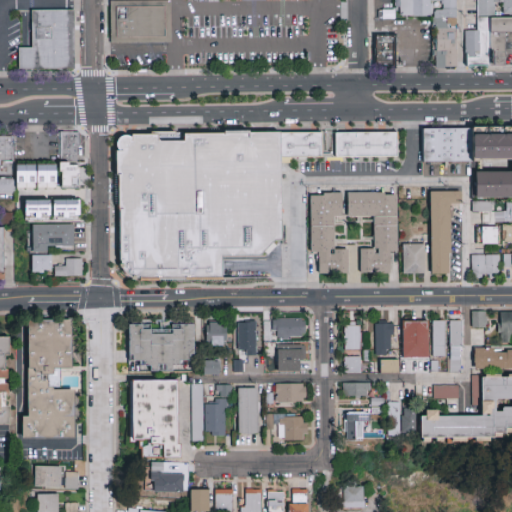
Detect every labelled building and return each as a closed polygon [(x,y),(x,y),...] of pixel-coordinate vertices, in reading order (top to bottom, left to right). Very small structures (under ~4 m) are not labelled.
[(456,68),(455,0),(394,0),(394,7),(411,6),(411,16),(430,15),(430,1),(436,1),(436,8),(433,8),(434,68),(456,68)] [(511,0),(476,0),(476,15),(491,15),(491,3),(501,3),(501,14),(511,14),(511,0)] [(172,15),(172,48),(151,48),(114,48),(113,40),(109,40),(109,16),(109,7),(151,6),(172,5),(172,15)] [(20,74),(20,52),(30,52),(32,52),(33,16),(33,15),(74,15),(74,16),(75,73),(20,74)] [(464,29),(464,63),(502,63),(501,31),(511,30),(511,16),(476,17),(476,29),(464,29)] [(375,69),(374,35),(395,34),(396,69),(375,69)] [(422,125),(422,159),(468,159),(468,153),(511,153),(511,171),(474,172),(474,194),(511,194),(511,123),(511,129),(470,129),(470,125),(422,125)] [(75,160),(58,160),(57,130),(78,130),(78,146),(75,146),(75,160)] [(114,143),(116,264),(120,273),(130,279),(219,279),(219,260),(260,260),(280,241),(279,158),(322,158),(321,130),(180,131),(180,140),(154,140),(154,134),(118,135),(114,143)] [(333,133),(333,157),(394,157),(394,133),(333,133)] [(0,139),(14,139),(14,180),(0,180),(0,139)] [(57,163),(57,186),(70,186),(70,175),(76,175),(76,162),(57,163)] [(15,163),(16,187),(53,186),(53,163),(15,163)] [(0,197),(0,183),(15,183),(15,197),(0,197)] [(428,191),(428,274),(448,274),(448,202),(459,202),(459,191),(428,191)] [(308,253),(316,253),(316,273),(345,273),(345,249),(332,249),(332,216),(341,216),(341,193),(308,193),(308,253)] [(345,216),(371,216),(371,248),(358,248),(357,273),(387,273),(387,251),(395,251),(395,193),(345,193),(345,216)] [(48,200),(23,200),(23,218),(48,218),(48,200)] [(78,200),(51,200),(51,218),(78,218),(78,200)] [(489,212),(489,202),(470,202),(470,212),(481,212),(481,222),(511,222),(511,202),(504,202),(504,212),(489,212)] [(72,247),(72,225),(31,225),(31,252),(49,252),(49,247),(72,247)] [(511,225),(503,225),(503,243),(511,243),(511,225)] [(496,244),(495,227),(476,227),(476,244),(496,244)] [(401,274),(423,274),(423,243),(401,243),(401,274)] [(511,251),(501,251),(501,270),(511,270),(511,251)] [(50,272),(50,255),(30,255),(30,272),(50,272)] [(468,255),(468,277),(497,277),(497,255),(468,255)] [(80,276),(80,259),(63,259),(63,266),(53,266),(53,276),(80,276)] [(484,311),(469,311),(469,327),(484,327),(484,311)] [(511,311),(495,311),(495,341),(511,341),(511,311)] [(303,318),(272,318),(272,337),(303,337),(303,318)] [(26,415),(21,415),(21,439),(73,439),(73,389),(59,389),(59,368),(70,368),(70,320),(26,320),(26,415)] [(234,321),(234,355),(253,355),(253,321),(234,321)] [(426,321),(399,321),(399,358),(426,358),(426,321)] [(443,356),(443,321),(430,321),(430,356),(443,356)] [(447,321),(447,372),(460,372),(460,321),(447,321)] [(224,322),(203,322),(203,345),(224,345),(224,322)] [(192,362),(192,323),(126,323),(126,370),(140,370),(177,370),(177,362),(192,362)] [(392,355),(392,323),(372,323),(372,355),(392,355)] [(358,325),(341,325),(341,351),(358,351),(358,325)] [(8,336),(0,336),(0,425),(7,425),(8,336)] [(274,372),(300,372),(300,347),(274,347),(274,372)] [(511,348),(470,348),(470,368),(511,368),(511,348)] [(341,372),(357,372),(357,356),(341,356),(341,372)] [(232,371),(241,371),(241,359),(232,359),(232,371)] [(396,373),(396,359),(376,359),(376,373),(396,373)] [(201,374),(217,374),(217,360),(201,360),(201,374)] [(511,374),(469,374),(470,415),(435,416),(435,410),(417,410),(418,439),(511,438),(511,374)] [(128,443),(136,443),(136,458),(176,458),(176,380),(128,380),(128,443)] [(339,397),(366,397),(366,382),(339,382),(339,397)] [(216,383),(216,395),(230,395),(230,383),(216,383)] [(189,441),(201,441),(201,435),(224,436),(224,399),(201,399),(201,384),(190,384),(189,441)] [(303,384),(272,384),(272,401),(303,401),(303,384)] [(456,399),(456,385),(431,385),(431,399),(456,399)] [(255,388),(234,388),(234,434),(255,434),(255,388)] [(413,433),(413,409),(399,409),(399,433),(413,433)] [(341,412),(341,439),(360,439),(360,421),(368,421),(368,412),(341,412)] [(275,440),(303,440),(303,416),(275,416),(275,440)] [(61,466),(34,465),(33,487),(76,488),(76,474),(65,473),(65,484),(61,484),(61,466)] [(181,491),(181,473),(149,473),(149,491),(181,491)] [(341,508),(361,508),(361,486),(341,486),(341,508)] [(187,511),(206,511),(206,489),(187,489),(187,511)] [(229,511),(229,489),(212,489),(212,511),(229,511)] [(257,511),(258,489),(238,489),(238,511),(281,511),(281,492),(266,491),(265,511),(257,511)] [(303,511),(303,489),(286,489),(286,511),(303,511)] [(36,511),(58,511),(58,493),(36,493),(36,511)] [(65,503),(65,511),(78,511),(78,503),(65,503)]
